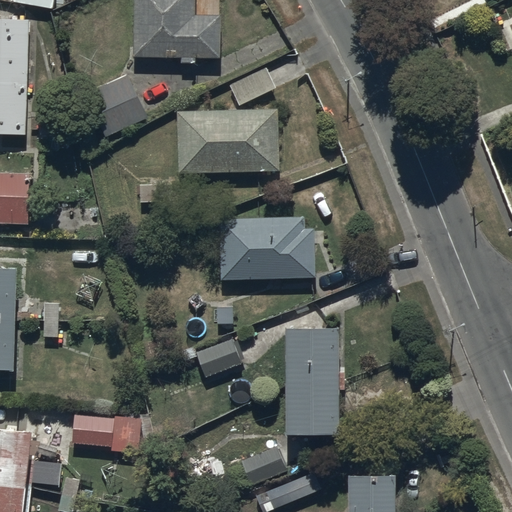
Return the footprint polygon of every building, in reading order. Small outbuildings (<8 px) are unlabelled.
[(227,0),(136,0),(136,60),(227,60),(227,0)] [(30,28),(0,27),(0,132),(27,133),(30,28)] [(267,70),(230,88),(239,107),(276,90),(267,70)] [(148,120),(127,78),(87,98),(108,140),(148,120)] [(277,107),(178,113),(182,177),(281,171),(277,107)] [(39,112),(39,150),(61,150),(61,112),(39,112)] [(34,180),(0,179),(0,226),(33,226),(34,180)] [(173,204),(173,185),(138,186),(139,206),(173,204)] [(317,227),(228,229),(229,282),(318,280),(317,227)] [(24,273),(0,272),(0,373),(24,374),(24,273)] [(44,304),(44,308),(43,341),(59,341),(60,304),(44,304)] [(207,307),(207,326),(234,326),(234,307),(207,307)] [(344,333),(288,333),(289,440),(345,439),(344,333)] [(198,353),(207,377),(241,364),(233,341),(198,353)] [(77,416),(73,445),(112,450),(116,421),(77,416)] [(0,429),(0,511),(26,511),(35,433),(0,429)] [(243,462),(248,476),(283,462),(277,449),(243,462)] [(260,507),(263,511),(272,511),(323,490),(315,471),(253,498),(258,508),(260,507)] [(402,511),(403,483),(355,483),(354,511),(402,511)]
